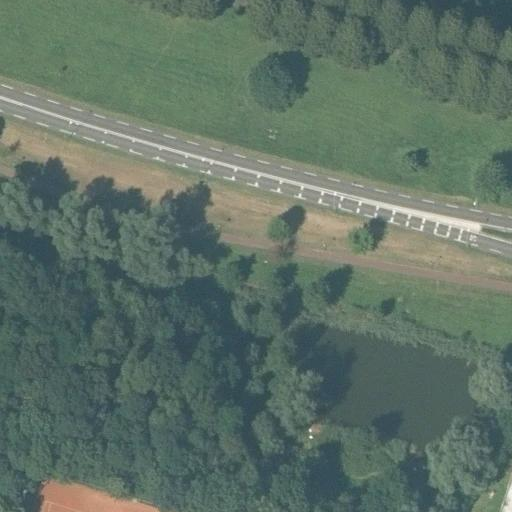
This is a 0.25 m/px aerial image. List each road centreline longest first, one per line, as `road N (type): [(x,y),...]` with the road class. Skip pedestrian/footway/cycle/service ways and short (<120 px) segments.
road 1 (primary): [(334,195),(0,98)]
road 2 (primary): [(334,195),(511,250)]
road 3 (primary): [(511,224),(334,195)]
